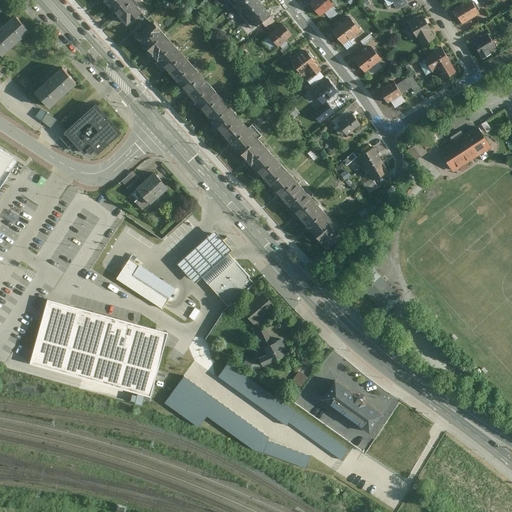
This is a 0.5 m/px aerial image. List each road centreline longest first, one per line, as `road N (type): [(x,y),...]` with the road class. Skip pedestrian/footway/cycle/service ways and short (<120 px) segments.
road 1 (tertiary): [(449,413),(355,340),(158,126)]
road 2 (residential): [(0,124),(85,174),(114,170),(158,126)]
road 3 (tertiary): [(158,126),(45,0)]
road 4 (residential): [(285,0),(387,132)]
